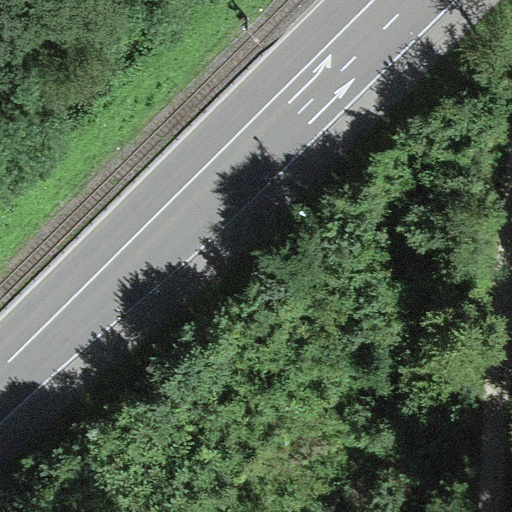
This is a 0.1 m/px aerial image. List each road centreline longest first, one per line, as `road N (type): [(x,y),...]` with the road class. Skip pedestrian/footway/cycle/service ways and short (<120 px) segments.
road 1 (primary): [(391,0),(0,372)]
road 2 (track): [(492,511),(511,245)]
